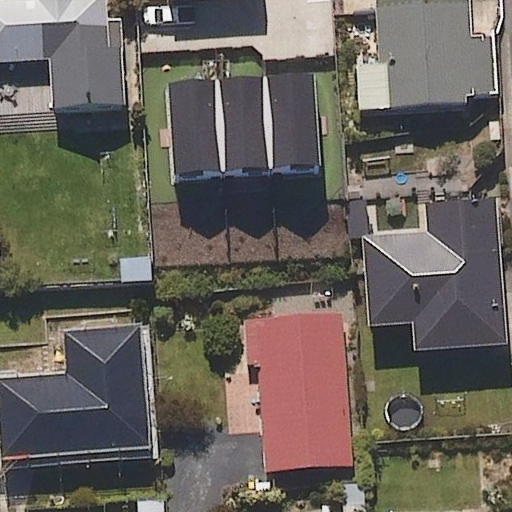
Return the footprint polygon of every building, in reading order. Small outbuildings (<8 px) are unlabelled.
[(0,0),(0,72),(50,69),(53,121),(124,117),(119,26),(111,27),(109,0),(88,2),(87,0),(0,0)] [(172,0),(174,28),(254,23),(253,13),(286,11),(285,0),(172,0)] [(472,45),(468,0),(376,0),(380,60),(355,62),(359,122),(498,113),(494,44),(472,45)] [(170,50),(167,15),(134,17),(137,53),(170,50)] [(497,201),(428,206),(431,241),(364,245),(369,338),(413,335),(415,364),(506,358),(497,201)] [(344,322),(249,326),(251,374),(227,375),(229,432),(265,431),(267,479),(350,475),(344,322)] [(0,469),(149,459),(140,335),(65,340),(68,376),(0,380),(0,469)]
